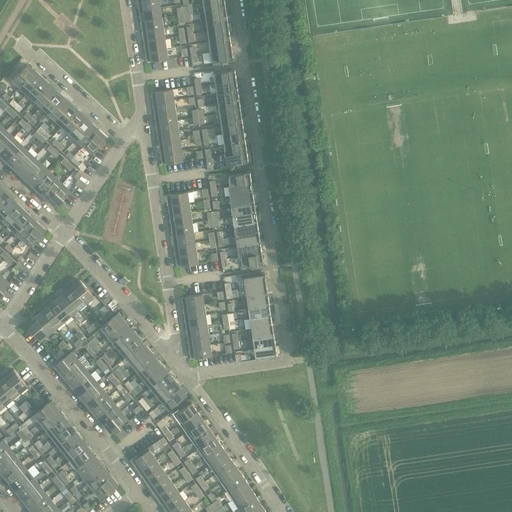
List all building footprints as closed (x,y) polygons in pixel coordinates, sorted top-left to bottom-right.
[(159,0),(144,0),(138,1),(140,11),(161,8),(159,0)] [(225,0),(214,0),(204,2),(205,12),(226,8),(225,0)] [(161,8),(140,11),(141,21),(163,18),(161,8)] [(205,12),(200,12),(202,22),(207,22),(228,19),(226,8),(205,12)] [(163,18),(141,21),(143,31),(164,28),(163,18)] [(228,19),(207,22),(208,32),(229,29),(228,19)] [(164,28),(143,31),(144,41),(166,38),(164,28)] [(229,29),(208,32),(210,42),(231,39),(229,29)] [(166,38),(144,41),(146,51),(167,48),(166,38)] [(231,39),(210,42),(211,52),(232,49),(231,39)] [(167,48),(146,51),(147,62),(169,59),(167,48)] [(232,49),(211,52),(213,63),(234,59),(232,49)] [(13,80),(20,87),(34,72),(27,65),(20,73),(16,69),(7,78),(11,82),(13,80)] [(236,70),(215,73),(214,73),(216,84),(237,80),(236,70)] [(34,72),(20,87),(27,94),(43,77),(39,73),(38,74),(34,72)] [(43,77),(27,94),(34,100),(49,85),(46,82),(47,81),(43,77)] [(237,80),(216,84),(217,94),(239,91),(237,80)] [(49,85),(34,100),(41,107),(57,90),(53,86),(52,88),(49,85)] [(152,92),(153,103),(175,100),(173,89),(160,91),(152,92)] [(57,90),(41,107),(48,113),(63,98),(60,95),(61,94),(57,90)] [(239,91),(217,94),(219,104),(240,101),(239,91)] [(5,93),(2,96),(7,101),(11,97),(5,93)] [(63,98),(48,113),(55,120),(71,103),(67,99),(66,101),(63,98)] [(9,103),(14,108),(18,104),(13,100),(9,103)] [(175,100),(153,103),(155,113),(176,110),(175,100)] [(240,101),(219,104),(220,114),(242,111),(240,101)] [(71,103),(55,120),(63,126),(77,111),(74,108),(75,107),(71,103)] [(18,104),(14,108),(19,112),(22,108),(18,104)] [(4,110),(9,114),(12,110),(8,106),(4,110)] [(12,110),(9,114),(14,119),(17,115),(12,110)] [(176,110),(155,113),(156,123),(178,120),(176,110)] [(77,111),(63,126),(70,133),(85,116),(81,112),(80,114),(77,111)] [(242,111),(220,114),(222,124),(243,121),(242,111)] [(23,116),(28,121),(32,117),(27,113),(23,116)] [(85,116),(70,133),(77,139),(91,124),(88,121),(89,120),(85,116)] [(32,117),(28,121),(33,125),(36,121),(32,117)] [(18,123),(23,127),(27,123),(22,119),(18,123)] [(178,120),(156,123),(158,133),(179,130),(178,120)] [(243,121),(222,124),(223,134),(245,131),(243,121)] [(27,123),(23,127),(28,132),(31,128),(27,123)] [(91,124),(77,139),(84,146),(98,131),(91,124)] [(40,127),(37,131),(41,135),(45,131),(40,127)] [(179,130),(158,133),(159,143),(181,140),(179,130)] [(6,131),(0,137),(0,151),(13,138),(6,131)] [(41,135),(37,131),(33,135),(38,139),(41,135)] [(45,131),(41,135),(46,140),(50,136),(45,131)] [(98,131),(84,146),(91,153),(98,145),(99,147),(104,142),(103,140),(105,137),(98,131)] [(245,131),(223,134),(225,144),(246,141),(245,131)] [(41,135),(38,139),(43,143),(46,140),(41,135)] [(13,138),(0,151),(0,154),(2,156),(0,157),(4,161),(20,145),(13,138)] [(52,143),(56,147),(60,143),(55,139),(52,143)] [(181,140),(159,143),(161,154),(182,150),(181,140)] [(246,141),(225,144),(226,154),(248,151),(246,141)] [(60,143),(56,147),(61,151),(65,148),(60,143)] [(20,145),(4,161),(8,165),(10,164),(13,166),(27,151),(20,145)] [(46,149),(51,153),(55,150),(50,145),(46,149)] [(55,150),(51,153),(56,158),(59,154),(55,150)] [(182,150),(161,154),(162,164),(184,161),(182,150)] [(27,151),(13,166),(16,169),(14,171),(18,174),(34,158),(27,151)] [(69,151),(65,155),(70,160),(74,156),(69,151)] [(248,151),(226,154),(228,165),(249,162),(248,151)] [(34,158),(18,174),(22,178),(24,177),(26,180),(41,164),(34,158)] [(61,162),(65,167),(69,163),(64,158),(61,162)] [(69,163),(65,167),(70,171),(74,167),(69,163)] [(83,172),(86,167),(82,163),(78,167),(83,172)] [(41,164),(26,180),(33,186),(48,171),(41,164)] [(48,171),(33,186),(40,193),(55,178),(48,171)] [(73,176),(77,180),(81,174),(78,171),(73,176)] [(251,172),(230,175),(229,175),(231,185),(231,186),(252,183),(251,172)] [(55,178),(40,193),(47,200),(62,184),(55,178)] [(229,185),(230,196),(254,193),(252,183),(231,186),(231,185),(229,185)] [(62,184),(47,200),(55,206),(57,204),(59,205),(63,200),(62,199),(69,191),(62,184)] [(2,190),(0,192),(0,206),(10,196),(6,192),(5,193),(2,190)] [(167,195),(168,205),(190,202),(188,192),(175,194),(167,195)] [(254,193),(230,196),(232,206),(255,203),(254,193)] [(10,196),(0,206),(0,217),(1,219),(16,204),(13,201),(14,199),(10,196)] [(190,202),(168,205),(170,215),(191,212),(190,202)] [(255,203),(232,206),(233,216),(257,213),(255,203)] [(16,204),(1,219),(8,226),(24,209),(20,205),(19,207),(16,204)] [(24,209),(8,226),(15,232),(30,217),(27,214),(28,213),(24,209)] [(191,212),(170,215),(171,226),(193,222),(191,212)] [(257,213),(233,216),(235,227),(258,223),(257,213)] [(30,217),(15,232),(22,239),(37,224),(30,217)] [(193,222),(171,226),(173,236),(194,232),(193,222)] [(258,223),(235,227),(236,237),(260,233),(258,223)] [(37,224),(22,239),(30,246),(37,238),(38,240),(43,235),(41,233),(44,231),(37,224)] [(194,232),(173,236),(174,246),(196,243),(194,232)] [(260,233),(236,237),(238,247),(261,243),(260,233)] [(196,243),(174,246),(176,256),(197,253),(196,243)] [(261,243),(238,247),(239,257),(241,257),(263,253),(261,243)] [(8,244),(4,248),(9,252),(13,249),(8,244)] [(0,255),(5,259),(8,256),(4,251),(0,255)] [(197,253),(176,256),(177,266),(199,263),(197,253)] [(241,257),(243,267),(264,264),(263,253),(241,257)] [(8,256),(5,259),(9,264),(13,260),(8,256)] [(22,264),(25,260),(21,256),(17,259),(22,264)] [(12,269),(16,273),(20,267),(17,264),(12,269)] [(255,273),(244,274),(246,288),(267,285),(266,274),(256,276),(255,273)] [(125,276),(121,280),(120,281),(124,286),(129,281),(125,276)] [(1,277),(0,278),(0,295),(3,292),(1,291),(9,284),(1,277)] [(80,280),(73,287),(86,303),(94,296),(80,280)] [(267,285),(246,288),(247,298),(269,295),(267,285)] [(68,288),(64,291),(79,309),(86,303),(73,287),(69,289),(68,288)] [(61,296),(58,299),(71,315),(79,309),(64,291),(60,295),(61,296)] [(182,297),(184,308),(205,305),(203,294),(190,296),(182,297)] [(269,295),(247,298),(249,308),(270,305),(269,295)] [(54,300),(49,304),(64,321),(71,315),(58,299),(55,301),(54,300)] [(46,308),(43,311),(57,327),(64,321),(49,304),(45,307),(46,308)] [(205,305),(184,308),(185,318),(206,315),(205,305)] [(270,305),(249,308),(250,318),(272,315),(270,305)] [(113,314),(109,310),(104,315),(107,319),(113,314)] [(43,311),(36,317),(49,333),(57,327),(43,311)] [(102,327),(108,335),(125,321),(118,313),(102,327)] [(206,315),(185,318),(187,328),(208,325),(206,315)] [(272,315),(250,318),(252,329),(273,325),(272,315)] [(29,328),(33,333),(35,332),(41,340),(49,333),(36,317),(28,324),(31,327),(29,328)] [(97,321),(92,325),(95,329),(100,324),(97,321)] [(125,321),(108,335),(115,342),(131,329),(125,321)] [(95,329),(92,325),(87,329),(90,333),(95,329)] [(208,325),(187,328),(188,338),(209,335),(208,325)] [(273,325),(252,329),(253,339),(275,336),(273,325)] [(131,329),(115,342),(121,349),(138,335),(135,330),(133,332),(131,329)] [(84,335),(79,339),(82,343),(87,339),(84,335)] [(138,335),(121,349),(127,357),(143,343),(140,340),(142,339),(138,335)] [(209,335),(188,338),(190,348),(211,345),(209,335)] [(275,336),(253,339),(255,349),(276,346),(275,336)] [(82,343),(79,339),(74,343),(77,347),(82,343)] [(93,339),(89,343),(93,348),(97,344),(93,339)] [(93,348),(89,343),(85,346),(89,351),(93,348)] [(143,343),(127,357),(133,364),(151,350),(147,345),(146,347),(143,343)] [(97,344),(93,348),(97,353),(101,349),(97,344)] [(68,345),(62,349),(66,353),(71,349),(68,345)] [(211,345),(190,348),(191,359),(212,355),(211,345)] [(276,346),(255,349),(256,359),(278,356),(276,346)] [(93,348),(89,351),(93,356),(97,353),(93,348)] [(151,350),(133,364),(139,372),(155,358),(153,355),(154,354),(151,350)] [(59,352),(54,356),(57,360),(63,356),(59,352)] [(56,365),(62,373),(79,359),(72,352),(56,365)] [(102,357),(106,362),(110,358),(106,353),(102,357)] [(96,362),(100,367),(104,363),(100,358),(96,362)] [(110,358),(106,362),(110,367),(114,363),(110,358)] [(155,358),(139,372),(145,379),(163,364),(159,360),(158,361),(155,358)] [(79,359),(62,373),(65,376),(64,377),(67,381),(85,367),(79,359)] [(104,363),(100,367),(104,372),(108,368),(104,363)] [(163,364),(145,379),(151,386),(168,373),(165,370),(166,369),(163,364)] [(85,367),(67,381),(71,386),(72,384),(75,388),(91,374),(85,367)] [(114,371),(119,376),(123,373),(118,368),(114,371)] [(14,370),(7,376),(20,392),(28,386),(14,370)] [(108,377),(112,382),(116,378),(112,373),(108,377)] [(123,373),(119,376),(123,381),(127,378),(123,373)] [(168,373),(151,386),(158,394),(175,379),(172,375),(170,376),(168,373)] [(91,374),(75,388),(77,391),(76,392),(80,396),(97,382),(91,374)] [(2,377),(0,379),(0,383),(13,398),(20,392),(7,376),(3,379),(2,377)] [(116,378),(112,382),(116,387),(120,383),(116,378)] [(175,379),(158,394),(164,401),(180,388),(177,385),(179,383),(175,379)] [(97,382),(80,396),(83,400),(84,399),(87,402),(103,389),(97,382)] [(0,398),(5,405),(13,398),(0,383),(0,398)] [(127,386),(131,391),(135,388),(131,383),(127,386)] [(120,391),(125,396),(128,393),(124,388),(120,391)] [(135,388),(131,391),(135,396),(139,393),(135,388)] [(180,388),(164,401),(170,409),(186,395),(180,388)] [(103,389),(87,402),(93,410),(109,396),(103,389)] [(128,393),(125,396),(129,401),(133,398),(128,393)] [(109,396),(93,410),(99,417),(115,404),(109,396)] [(139,401),(143,406),(147,402),(143,397),(139,401)] [(45,402),(42,398),(36,403),(39,407),(45,402)] [(35,414),(42,422),(58,409),(52,401),(35,414)] [(147,402),(143,406),(147,411),(151,407),(147,402)] [(173,413),(180,424),(198,412),(192,403),(180,411),(179,409),(173,413)] [(115,404),(99,417),(105,425),(122,411),(115,404)] [(133,410),(137,414),(142,410),(139,406),(133,410)] [(157,407),(153,410),(155,412),(158,415),(162,412),(157,407)] [(29,408),(24,412),(28,416),(33,412),(29,408)] [(58,409),(42,422),(48,429),(65,415),(62,411),(61,412),(58,409)] [(153,410),(149,413),(154,419),(158,415),(155,412),(153,410)] [(122,411),(105,425),(112,432),(115,430),(116,431),(121,427),(120,425),(128,419),(122,411)] [(28,416),(24,412),(19,416),(22,420),(28,416)] [(198,412),(180,424),(186,432),(204,420),(198,412)] [(65,415),(48,429),(53,437),(70,424),(67,421),(69,420),(65,415)] [(204,420),(186,432),(192,441),(210,428),(204,420)] [(16,422),(11,426),(14,431),(19,426),(16,422)] [(70,424),(53,437),(59,444),(77,430),(74,426),(73,427),(70,424)] [(14,431),(11,426),(6,431),(9,435),(14,431)] [(26,426),(22,429),(26,434),(30,431),(26,426)] [(167,426),(162,429),(165,435),(170,431),(167,426)] [(210,428),(192,441),(198,449),(216,437),(210,428)] [(17,433),(22,438),(26,434),(22,429),(17,433)] [(77,430),(59,444),(65,452),(82,439),(79,436),(81,435),(77,430)] [(30,431),(26,434),(30,440),(34,436),(30,431)] [(170,431),(165,435),(169,440),(174,437),(170,431)] [(26,434),(22,438),(26,443),(30,440),(26,434)] [(164,437),(159,440),(161,444),(163,446),(167,442),(164,437)] [(216,437),(198,449),(204,457),(222,445),(216,437)] [(0,442),(0,454),(10,447),(4,439),(0,442)] [(82,439),(65,452),(71,460),(89,445),(86,441),(84,442),(82,439)] [(35,444),(39,449),(43,445),(39,440),(35,444)] [(159,440),(148,448),(149,450),(150,450),(151,451),(161,444),(159,440)] [(174,446),(177,451),(182,448),(178,443),(174,446)] [(28,449),(32,454),(36,450),(32,445),(28,449)] [(43,445),(39,449),(43,454),(47,450),(43,445)] [(89,445),(71,460),(77,467),(94,454),(91,451),(93,450),(89,445)] [(222,445),(204,457),(210,466),(228,453),(222,445)] [(10,447),(0,454),(0,467),(16,455),(10,447)] [(182,448),(177,451),(181,457),(186,453),(182,448)] [(36,450),(32,454),(36,459),(41,456),(36,450)] [(131,460),(138,471),(156,458),(151,451),(150,450),(149,450),(139,457),(137,456),(131,460)] [(169,454),(172,459),(177,456),(173,451),(169,454)] [(228,453),(210,466),(216,474),(233,462),(228,453)] [(94,454),(77,467),(83,475),(100,462),(94,454)] [(16,455),(0,467),(0,471),(1,473),(3,472),(5,475),(22,462),(16,455)] [(177,456),(172,459),(176,465),(181,461),(177,456)] [(156,458),(138,471),(144,479),(162,467),(156,458)] [(185,463),(189,468),(194,465),(190,460),(185,463)] [(22,462),(5,475),(8,478),(7,480),(10,484),(28,470),(22,462)] [(100,462),(83,475),(89,482),(106,469),(100,462)] [(233,462),(216,474),(222,482),(239,470),(233,462)] [(194,465),(189,468),(193,473),(197,470),(194,465)] [(162,467),(144,479),(150,488),(168,475),(162,467)] [(180,471),(184,476),(189,473),(185,468),(180,471)] [(106,469),(89,482),(95,490),(112,477),(106,469)] [(28,470),(10,484),(13,488),(15,487),(17,490),(34,477),(28,470)] [(239,470),(222,482),(228,491),(246,479),(239,470)] [(59,474),(63,479),(67,476),(63,471),(59,474)] [(189,473),(184,476),(188,481),(192,478),(189,473)] [(168,475),(150,488),(156,496),(174,483),(168,475)] [(52,479),(56,484),(60,481),(56,476),(52,479)] [(67,476),(63,479),(67,484),(71,481),(67,476)] [(197,480),(201,485),(205,481),(202,476),(197,480)] [(34,477),(17,490),(20,494),(18,495),(22,499),(40,485),(34,477)] [(112,477),(95,490),(102,498),(110,491),(111,493),(116,489),(115,487),(118,485),(112,477)] [(246,479),(228,491),(233,500),(251,488),(246,479)] [(60,481),(56,484),(60,489),(64,486),(60,481)] [(205,481),(201,485),(204,490),(209,487),(205,481)] [(174,483),(156,496),(162,504),(180,492),(174,483)] [(192,488),(196,493),(200,490),(197,484),(192,488)] [(40,485),(22,499),(25,503),(27,502),(29,505),(46,492),(40,485)] [(71,489),(75,494),(79,491),(75,486),(71,489)] [(251,488),(233,500),(239,508),(257,497),(251,488)] [(200,490),(196,493),(199,498),(204,495),(200,490)] [(64,494),(68,499),(72,496),(68,491),(64,494)] [(79,491),(75,494),(79,499),(83,496),(79,491)] [(46,492),(29,505),(34,511),(36,511),(52,500),(46,492)] [(180,492),(162,504),(167,511),(168,511),(185,500),(180,492)] [(213,493),(209,496),(212,501),(217,498),(213,493)] [(72,496),(68,499),(72,504),(76,501),(72,496)] [(257,497),(239,508),(240,511),(251,511),(262,505),(257,497)] [(52,500),(36,511),(51,511),(58,507),(52,500)] [(185,500),(168,511),(186,511),(191,508),(185,500)] [(88,511),(92,508),(88,502),(84,505),(88,511)]
